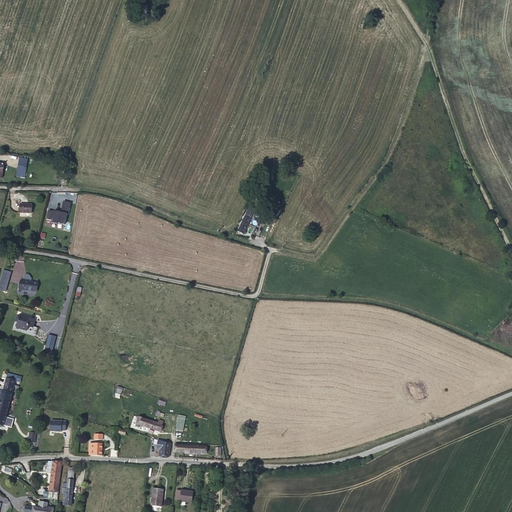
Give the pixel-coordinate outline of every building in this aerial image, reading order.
[(23,172),(23,168),(18,167),(16,175),(25,177),(25,173),(23,172)] [(46,219),(65,223),(70,201),(63,200),(60,211),(48,208),(46,219)] [(32,205),(20,204),(20,213),(32,213),(32,205)] [(253,214),(247,211),(238,228),(244,231),(253,214)] [(11,272),(3,270),(0,281),(0,289),(5,291),(11,272)] [(24,281),(20,280),(19,289),(21,289),(23,289),(23,290),(27,290),(36,291),(38,283),(37,283),(29,281),(30,280),(24,279),(24,281)] [(30,317),(20,314),(19,317),(17,322),(16,327),(21,329),(21,328),(27,330),(28,330),(27,329),(28,326),(28,327),(29,325),(33,326),(35,319),(30,318),(30,317)] [(0,424),(4,426),(16,381),(7,378),(3,391),(2,391),(1,396),(0,396),(0,424)] [(177,414),(176,430),(184,431),(185,415),(177,414)] [(157,420),(141,415),(138,423),(161,430),(165,418),(159,416),(157,420)] [(173,439),(158,435),(156,443),(160,444),(158,455),(170,456),(173,441),(173,439)] [(91,441),(90,455),(103,455),(104,442),(91,441)] [(200,445),(200,443),(193,443),(193,445),(180,444),(180,451),(207,452),(207,446),(200,445)] [(58,462),(46,462),(46,472),(50,472),(49,488),(53,489),(52,493),(56,493),(58,462)] [(69,506),(73,464),(67,463),(63,499),(61,499),(60,505),(69,506)] [(183,487),(171,486),(169,496),(181,498),(183,487)] [(162,505),(163,487),(151,487),(150,505),(162,505)] [(117,501),(99,496),(97,502),(115,507),(117,501)] [(46,501),(42,501),(41,507),(33,506),(32,511),(54,511),(55,507),(46,506),(46,501)]
